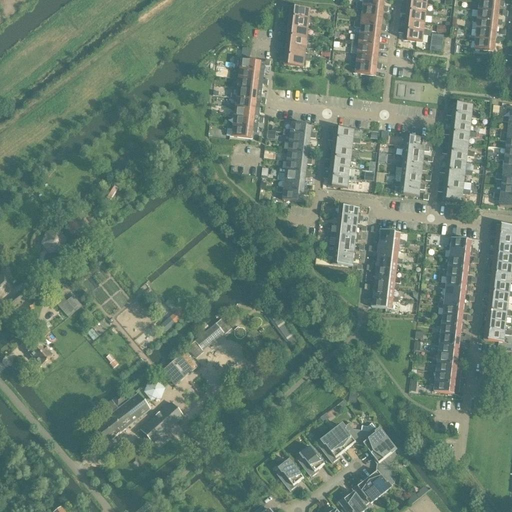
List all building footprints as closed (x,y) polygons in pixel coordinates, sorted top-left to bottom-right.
[(356,9),(363,10),(363,7),(383,10),(384,7),(384,0),(382,0),(364,0),(364,5),(357,4),(356,9)] [(480,5),(479,12),(499,14),(499,7),(504,7),(505,3),(500,2),(500,4),(474,1),(474,4),(480,5)] [(401,14),(406,15),(406,13),(426,15),(426,13),(427,6),(407,3),(407,10),(401,10),(401,14)] [(290,14),(290,16),(290,18),(315,21),(315,19),(310,18),(311,11),(286,8),(287,6),(282,5),(281,10),(286,11),(285,13),(290,14)] [(363,10),(362,17),(382,19),(383,12),(388,13),(389,8),(384,7),(383,10),(363,7),(363,10)] [(472,18),(472,21),(497,24),(498,21),(499,14),(479,12),(478,19),(472,18)] [(406,15),(405,22),(425,25),(426,17),(433,18),(433,13),(426,13),(426,15),(406,13),(406,15)] [(289,21),(289,28),(308,30),(309,23),(315,24),(315,21),(290,18),(290,16),(285,15),(285,20),(289,21)] [(354,28),(361,29),(361,27),(381,29),(381,27),(382,19),(362,17),(362,24),(354,23),(354,28)] [(477,24),(477,31),(496,33),(497,26),(502,27),(502,22),(498,21),(497,24),(472,21),(472,23),(477,24)] [(398,34),(404,34),(404,32),(424,34),(424,32),(425,25),(405,22),(404,29),(399,29),(398,34)] [(288,33),(288,35),(287,37),(313,40),(313,38),(307,37),(308,30),(289,28),(284,27),(284,25),(280,24),(279,29),(284,30),(283,32),(288,33)] [(361,29),(360,36),(380,39),(381,31),(386,32),(387,27),(381,27),(381,29),(361,27),(361,29)] [(470,37),(470,40),(495,43),(496,40),(496,33),(477,31),(476,38),(470,37)] [(404,32),(404,34),(403,42),(423,44),(424,37),(431,37),(431,32),(424,32),(424,34),(404,32)] [(287,40),(286,47),(306,49),(307,42),(313,43),(313,40),(287,37),(288,35),(283,34),(282,39),(287,40)] [(352,47),(359,48),(359,46),(379,48),(379,46),(380,39),(360,36),(359,43),(352,43),(352,47)] [(441,55),(443,38),(431,36),(430,53),(441,55)] [(495,43),(470,40),(469,42),(475,43),(474,50),(494,53),(495,45),(500,46),(500,41),(496,40),(495,43)] [(359,48),(358,55),(378,58),(378,51),(384,51),(384,46),(379,46),(379,48),(359,46),(359,48)] [(286,47),(285,54),(285,57),(311,59),(311,57),(305,56),(306,49),(286,47)] [(285,57),(285,54),(281,54),(280,58),(285,59),(284,67),(304,69),(305,61),(311,62),(311,59),(285,57)] [(349,66),(357,67),(357,65),(377,67),(377,65),(378,58),(358,55),(357,62),(350,62),(349,66)] [(235,68),(234,70),(260,73),(260,71),(260,68),(265,69),(265,66),(270,67),(270,62),(266,62),(265,63),(241,61),(240,68),(235,68)] [(357,65),(357,67),(356,75),(375,77),(376,70),(382,70),(382,65),(377,65),(377,67),(357,65)] [(240,73),(239,80),(263,83),(264,81),(265,71),(260,71),(260,73),(234,70),(234,72),(240,73)] [(232,87),(232,89),(258,92),(258,90),(263,90),(263,86),(268,86),(268,81),(264,81),(263,83),(239,80),(238,87),(232,87)] [(238,92),(237,99),(261,102),(261,100),(262,95),(263,90),(258,90),(258,92),(232,89),(232,92),(238,92)] [(230,106),(230,108),(255,111),(256,109),(260,109),(261,105),(265,105),(266,100),(261,100),(261,102),(237,99),(236,106),(230,106)] [(446,117),(452,117),(452,115),(472,117),(472,115),(473,107),(453,105),(452,112),(447,112),(446,117)] [(235,111),(235,118),(254,121),(259,121),(259,119),(259,114),(260,114),(260,109),(256,109),(255,111),(230,108),(230,111),(235,111)] [(502,123),(509,124),(509,121),(511,121),(511,111),(510,119),(503,118),(502,123)] [(452,117),(451,124),(471,127),(472,119),(479,120),(479,115),(472,115),(472,117),(452,115),(452,117)] [(228,125),(228,127),(253,130),(253,128),(254,121),(235,118),(234,125),(228,125)] [(292,124),(291,132),(291,134),(310,137),(310,139),(315,140),(316,135),(311,134),(312,127),(292,124)] [(444,136),(450,136),(450,134),(470,136),(470,134),(471,127),(451,124),(450,131),(445,131),(444,136)] [(253,130),(228,127),(227,130),(233,130),(232,138),(252,140),(253,133),(258,133),(258,128),(253,128),(253,130)] [(335,129),(334,137),(333,139),(353,142),(353,144),(360,145),(361,140),(353,139),(354,132),(335,129)] [(285,143),(290,144),(309,146),(310,139),(310,137),(291,134),(291,132),(284,131),(283,136),(285,136),(285,143)] [(500,142),(507,143),(507,140),(511,140),(511,131),(508,131),(507,138),(500,137),(500,142)] [(450,134),(450,136),(449,143),(469,146),(469,138),(477,139),(477,134),(470,134),(470,136),(450,134)] [(333,142),(332,149),(352,151),(353,144),(353,142),(333,139),(334,137),(328,136),(328,141),(333,142)] [(399,145),(399,147),(425,150),(424,153),(429,153),(430,148),(425,148),(426,140),(406,138),(405,145),(399,145)] [(442,155),(447,155),(448,153),(468,155),(468,153),(469,146),(449,143),(448,150),(443,150),(442,155)] [(290,144),(289,151),(288,153),(308,156),(308,158),(312,159),(313,159),(314,154),(308,153),(309,146),(290,144)] [(405,150),(404,157),(424,160),(424,153),(425,150),(399,147),(399,150),(405,150)] [(332,149),(332,156),(331,158),(351,161),(351,163),(358,164),(358,159),(351,158),(352,151),(332,149)] [(288,156),(287,163),(307,165),(312,166),(312,159),(308,158),(308,156),(288,153),(289,151),(282,150),(281,155),(288,156)] [(498,161),(505,162),(505,159),(511,160),(511,150),(506,150),(505,157),(498,156),(498,161)] [(447,155),(447,162),(466,165),(467,158),(474,158),(475,153),(468,153),(468,155),(448,153),(447,155)] [(331,161),(330,168),(350,170),(351,163),(351,161),(331,158),(332,156),(326,155),(326,160),(331,161)] [(397,164),(397,166),(422,169),(422,172),(427,172),(427,167),(423,167),(424,160),(404,157),(403,164),(397,164)] [(440,174),(445,174),(446,172),(465,174),(466,172),(466,165),(447,162),(446,169),(440,169),(440,174)] [(287,163),(286,170),(286,172),(306,175),(306,177),(311,178),(311,173),(306,172),(307,165),(287,163)] [(402,169),(402,176),(421,179),(422,172),(422,169),(397,166),(397,169),(402,169)] [(330,168),(329,175),(329,178),(349,180),(349,182),(356,183),(356,178),(349,177),(350,170),(330,168)] [(286,175),(285,182),(305,184),(306,177),(306,175),(286,172),(286,170),(279,169),(279,174),(286,175)] [(495,180),(502,181),(503,179),(511,179),(511,169),(504,169),(503,176),(496,175),(495,180)] [(445,174),(444,181),(464,184),(465,177),(472,177),(473,173),(466,172),(465,174),(446,172),(445,174)] [(329,178),(329,175),(324,175),(323,179),(329,180),(328,188),(348,190),(349,182),(349,180),(329,178)] [(395,183),(395,185),(420,188),(420,191),(425,191),(425,186),(421,186),(421,179),(402,176),(401,184),(395,183)] [(502,181),(502,188),(511,189),(511,179),(503,179),(502,181)] [(438,193),(443,193),(443,191),(463,193),(463,191),(464,184),(444,181),(444,189),(438,188),(438,193)] [(285,182),(284,189),(284,192),(304,194),(303,196),(309,197),(309,192),(304,192),(305,184),(285,182)] [(420,188),(395,185),(394,188),(400,188),(399,196),(419,198),(420,191),(420,188)] [(284,192),(284,189),(277,188),(277,193),(284,194),(283,202),(303,204),(303,196),(304,194),(284,192)] [(493,199),(500,200),(501,198),(511,198),(511,189),(502,188),(501,195),(494,194),(493,199)] [(443,191),(443,193),(442,201),(462,203),(463,196),(470,197),(471,192),(463,191),(463,193),(443,191)] [(511,198),(501,198),(500,200),(499,208),(511,209),(511,198)] [(333,215),(333,217),(358,220),(358,222),(363,223),(363,218),(359,217),(359,210),(340,208),(339,215),(333,215)] [(338,220),(337,227),(357,229),(358,222),(358,220),(333,217),(332,219),(338,220)] [(75,220),(66,227),(72,235),(81,229),(75,220)] [(491,238),(496,238),(496,236),(511,237),(511,227),(497,226),(497,233),(491,233),(491,238)] [(331,234),(331,236),(356,239),(356,241),(361,242),(361,237),(356,237),(357,229),(337,227),(337,234),(331,234)] [(380,231),(380,239),(379,241),(405,244),(405,242),(399,241),(400,234),(380,231)] [(47,235),(42,248),(50,257),(63,255),(67,244),(58,234),(47,235)] [(336,239),(335,246),(355,248),(356,241),(356,239),(331,236),(330,238),(336,239)] [(496,238),(495,245),(511,247),(511,237),(496,236),(496,238)] [(379,244),(378,251),(398,253),(399,246),(405,247),(405,244),(379,241),(380,239),(375,238),(374,243),(379,244)] [(445,247),(445,249),(470,252),(470,254),(475,255),(475,250),(471,250),(472,242),(451,240),(451,247),(445,247)] [(488,257),(494,257),(494,255),(511,256),(511,247),(495,245),(494,253),(489,252),(488,257)] [(329,253),(328,255),(354,258),(354,260),(358,261),(359,256),(354,256),(355,248),(335,246),(334,253),(329,253)] [(450,252),(449,259),(469,261),(470,254),(470,252),(445,249),(445,251),(450,252)] [(378,251),(377,258),(377,260),(403,263),(403,261),(397,260),(398,253),(378,251)] [(354,258),(328,255),(328,258),(334,258),(333,266),(353,268),(354,260),(354,258)] [(494,257),(493,264),(511,266),(511,256),(494,255),(494,257)] [(377,263),(376,270),(396,272),(397,265),(402,266),(403,263),(377,260),(377,258),(373,258),(372,262),(377,263)] [(443,266),(443,268),(468,271),(468,273),(473,274),(473,269),(469,269),(469,261),(449,259),(448,266),(443,266)] [(486,276),(492,276),(492,274),(511,276),(511,274),(511,272),(511,266),(493,264),(492,272),(487,271),(486,276)] [(448,271),(447,278),(467,281),(468,273),(468,271),(443,268),(442,271),(448,271)] [(376,270),(375,277),(375,280),(401,283),(401,280),(395,279),(396,272),(376,270)] [(492,276),(491,284),(510,286),(511,279),(511,278),(511,273),(511,274),(511,276),(492,274),(492,276)] [(1,276),(0,277),(0,299),(12,289),(1,276)] [(375,282),(374,289),(394,291),(394,284),(400,285),(401,283),(375,280),(375,277),(371,277),(370,281),(375,282)] [(441,285),(441,287),(466,290),(466,292),(471,293),(471,288),(466,288),(467,281),(447,278),(446,285),(441,285)] [(484,295),(489,296),(490,293),(509,295),(510,293),(510,286),(491,284),(490,291),(485,290),(484,295)] [(446,290),(445,297),(465,300),(466,292),(466,290),(441,287),(440,289),(440,290),(446,290)] [(374,289),(373,296),(373,299),(398,302),(399,299),(393,298),(394,291),(374,289)] [(19,293),(2,307),(7,313),(20,302),(24,299),(19,293)] [(489,296),(488,303),(508,305),(509,298),(511,298),(511,293),(510,293),(509,295),(490,293),(489,296)] [(52,301),(68,319),(82,308),(73,297),(66,303),(59,295),(52,301)] [(373,299),(373,296),(368,296),(368,301),(372,301),(372,309),(391,311),(392,303),(398,304),(398,302),(373,299)] [(439,304),(438,306),(464,309),(464,312),(468,312),(469,307),(464,307),(465,300),(445,297),(444,305),(439,304)] [(482,314),(487,315),(487,312),(507,315),(507,312),(508,305),(488,303),(488,310),(482,309),(482,314)] [(443,309),(443,317),(463,319),(464,312),(464,309),(438,306),(438,309),(443,309)] [(274,310),(268,314),(275,324),(280,321),(282,324),(277,327),(282,334),(287,331),(289,334),(284,337),(291,347),(298,342),(274,310)] [(171,320),(175,324),(184,316),(180,312),(171,320)] [(487,315),(486,322),(506,324),(507,317),(511,317),(511,312),(507,312),(507,315),(487,312),(487,315)] [(436,323),(436,326),(462,328),(461,331),(466,331),(467,327),(462,326),(463,319),(443,317),(442,324),(436,323)] [(225,334),(230,330),(222,320),(189,348),(197,357),(202,353),(200,352),(223,332),(225,334)] [(480,333),(485,334),(485,331),(505,334),(505,331),(506,324),(486,322),(485,329),(480,328),(480,333)] [(441,329),(440,336),(461,338),(461,331),(462,328),(436,326),(436,328),(441,329)] [(38,331),(44,338),(50,334),(44,327),(38,331)] [(485,331),(485,334),(484,342),(504,344),(505,336),(511,337),(511,334),(511,332),(505,331),(505,334),(485,331)] [(434,342),(434,345),(460,348),(459,350),(464,351),(464,346),(460,345),(460,343),(464,344),(465,341),(465,338),(461,338),(440,336),(440,343),(434,342)] [(27,353),(40,368),(52,357),(48,352),(50,350),(46,346),(44,348),(40,343),(27,353)] [(439,348),(438,355),(463,358),(462,360),(463,360),(467,361),(468,356),(463,355),(463,353),(459,352),(459,350),(460,348),(434,345),(434,347),(439,348)] [(432,361),(432,364),(457,367),(457,369),(462,370),(462,365),(458,364),(458,362),(462,363),(463,360),(462,360),(463,358),(438,355),(437,362),(432,361)] [(192,372),(180,357),(179,357),(161,372),(174,387),(192,372)] [(437,367),(436,374),(456,376),(456,377),(460,377),(460,379),(465,380),(466,375),(461,374),(461,372),(457,372),(457,369),(457,367),(432,364),(431,366),(437,367)] [(430,380),(429,383),(455,386),(455,388),(459,389),(460,389),(460,384),(460,379),(460,377),(456,377),(456,376),(436,374),(435,381),(430,380)] [(435,386),(434,393),(458,396),(458,398),(463,399),(463,394),(459,393),(459,389),(455,388),(455,386),(429,383),(429,385),(435,386)] [(112,415),(93,430),(106,445),(134,424),(149,412),(145,406),(150,402),(150,403),(160,401),(164,392),(157,384),(147,385),(144,394),(140,390),(135,394),(137,396),(133,399),(131,400),(118,411),(116,409),(125,402),(120,396),(106,406),(112,415)] [(140,432),(152,445),(183,418),(170,404),(140,432)] [(356,446),(359,447),(361,432),(353,431),(349,425),(344,429),(343,428),(333,435),(346,452),(352,447),(353,449),(356,446)] [(366,449),(371,455),(388,442),(380,432),(379,434),(372,425),(367,428),(362,427),(361,432),(359,447),(362,447),(365,450),(366,449)] [(340,457),(346,452),(333,435),(323,443),(322,440),(316,445),(332,465),(341,458),(340,457)] [(377,466),(376,469),(391,471),(392,463),(398,458),(394,453),(396,452),(388,442),(371,455),(376,461),(374,462),(377,466)] [(319,471),(325,466),(312,449),(302,457),(303,458),(298,462),(311,479),(320,472),(319,471)] [(280,471),(281,472),(277,476),(290,493),(299,486),(297,485),(304,480),(291,463),(280,471)] [(374,476),(368,481),(381,497),(391,490),(390,488),(395,484),(390,478),(391,471),(376,469),(376,472),(373,474),(374,476)] [(352,491),(354,494),(365,507),(370,504),(371,505),(381,497),(368,481),(362,485),(361,484),(352,491)] [(354,494),(348,498),(347,497),(338,504),(344,511),(365,511),(368,510),(365,507),(354,494)]
